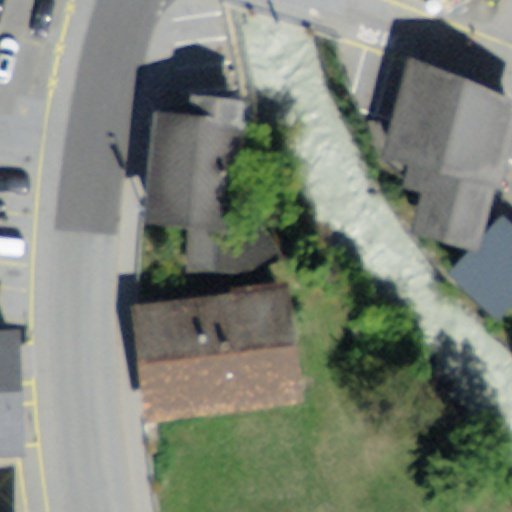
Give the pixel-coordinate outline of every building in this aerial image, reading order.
[(511,119),(511,109),(417,75),(384,164),(431,180),(413,228),(465,247),(511,119)] [(202,123),(157,118),(142,233),(227,244),(244,113),(204,107),(202,123)] [(511,278),(511,225),(510,224),(468,263),(496,293),(511,278)] [(289,293),(128,310),(140,425),(301,408),(289,293)] [(17,330),(0,330),(0,464),(23,464),(17,330)]
